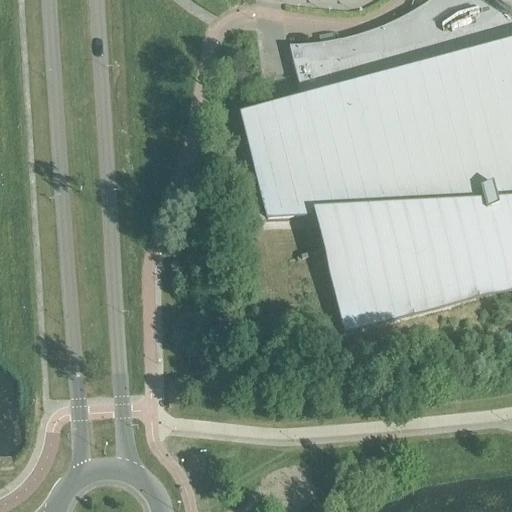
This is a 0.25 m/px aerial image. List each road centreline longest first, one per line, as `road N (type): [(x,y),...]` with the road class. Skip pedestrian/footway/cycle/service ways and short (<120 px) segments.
road 1 (tertiary): [(50,0),(80,474)]
road 2 (tertiary): [(126,473),(93,0)]
